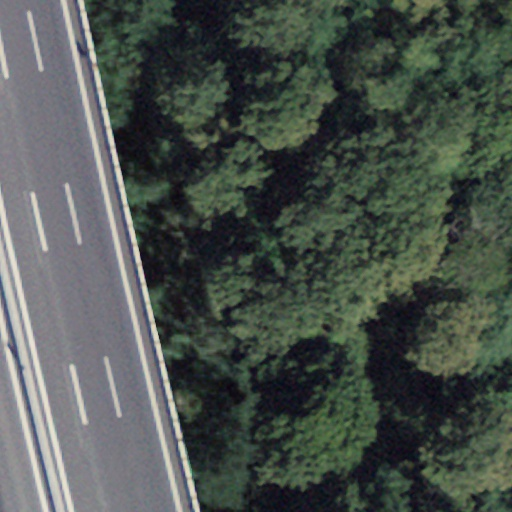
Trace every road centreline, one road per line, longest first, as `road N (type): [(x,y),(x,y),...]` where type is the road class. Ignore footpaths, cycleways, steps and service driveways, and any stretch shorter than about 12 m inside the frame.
road 1 (motorway): [(123,511),(11,0)]
road 2 (track): [(0,400),(120,511)]
